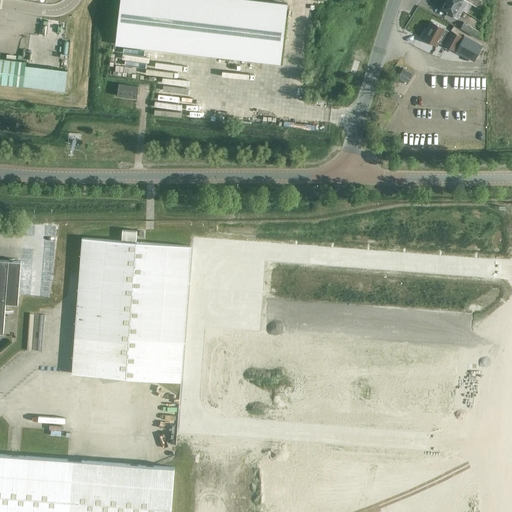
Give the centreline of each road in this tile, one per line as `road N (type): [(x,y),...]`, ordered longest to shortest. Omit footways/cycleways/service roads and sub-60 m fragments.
road 1 (unclassified): [(349,175),(0,171)]
road 2 (unclassified): [(349,175),(396,0)]
road 3 (unclassified): [(511,178),(349,175)]
